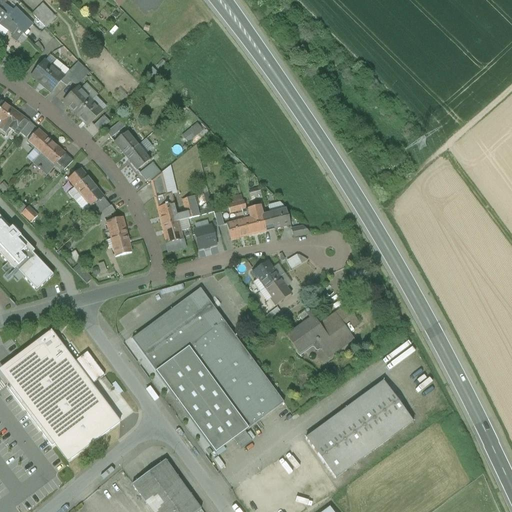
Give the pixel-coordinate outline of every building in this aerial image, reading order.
[(17,5),(10,0),(6,0),(4,3),(14,9),(15,7),(17,5)] [(110,0),(119,8),(124,0),(110,0)] [(14,9),(4,3),(0,8),(7,13),(8,14),(14,9)] [(42,4),(32,13),(45,27),(55,17),(42,4)] [(27,19),(15,7),(14,9),(8,14),(18,26),(21,28),(27,19)] [(7,13),(0,22),(0,32),(5,36),(9,30),(13,34),(18,26),(8,14),(7,13)] [(27,19),(21,28),(24,32),(32,25),(27,19)] [(18,26),(13,34),(11,36),(18,41),(24,32),(21,28),(18,26)] [(62,76),(43,60),(30,76),(50,93),(59,81),(63,76),(62,76)] [(78,61),(73,66),(80,72),(81,71),(84,68),(78,61)] [(73,66),(72,65),(67,71),(75,77),(80,72),(73,66)] [(75,77),(67,71),(62,76),(63,76),(59,81),(66,86),(71,81),(75,77)] [(75,77),(71,81),(76,86),(86,75),(81,71),(80,72),(75,77)] [(91,100),(78,87),(64,101),(77,115),(90,102),(91,100)] [(90,102),(77,115),(89,126),(102,113),(90,102)] [(23,119),(4,105),(0,110),(0,132),(4,135),(8,130),(13,134),(23,119)] [(104,116),(94,126),(99,132),(109,122),(104,116)] [(23,119),(13,134),(17,138),(28,124),(28,123),(23,119)] [(118,122),(104,134),(109,140),(122,127),(118,122)] [(181,135),(188,143),(204,131),(197,123),(181,135)] [(28,124),(19,135),(25,140),(34,129),(28,124)] [(38,131),(27,144),(39,155),(50,142),(38,131)] [(127,133),(113,145),(123,158),(137,145),(127,133)] [(244,138),(234,146),(241,155),(251,147),(244,138)] [(50,142),(39,155),(53,167),(56,163),(64,154),(50,142)] [(137,145),(123,158),(135,172),(150,159),(137,145)] [(173,164),(178,170),(198,154),(193,148),(173,164)] [(64,154),(56,163),(64,170),(72,162),(64,154)] [(53,167),(39,155),(33,163),(38,168),(39,169),(40,169),(46,174),(53,167)] [(152,165),(140,176),(145,182),(157,170),(152,165)] [(80,169),(66,180),(73,189),(77,194),(91,184),(80,169)] [(160,174),(149,183),(154,199),(166,196),(160,174)] [(91,184),(77,194),(89,210),(102,199),(103,199),(91,184)] [(73,189),(68,194),(72,200),(77,194),(73,189)] [(89,210),(77,194),(72,200),(83,214),(89,210)] [(154,199),(161,227),(178,222),(176,218),(170,195),(166,196),(154,199)] [(213,213),(209,195),(203,196),(206,211),(197,213),(197,217),(213,213)] [(109,208),(102,199),(89,210),(95,217),(98,215),(109,208)] [(193,199),(182,202),(186,215),(187,220),(197,217),(197,213),(193,199)] [(239,203),(227,206),(229,214),(241,211),(239,203)] [(286,210),(279,204),(268,206),(270,214),(274,230),(290,226),(286,210)] [(28,207),(21,215),(30,224),(37,217),(28,207)] [(109,208),(98,215),(103,223),(114,215),(110,207),(109,208)] [(260,209),(242,214),(244,220),(248,237),(266,232),(265,232),(261,216),(260,209)] [(220,213),(214,215),(217,228),(224,226),(220,213)] [(270,214),(261,216),(265,232),(266,232),(274,230),(270,214)] [(0,253),(37,292),(54,276),(0,218),(0,253)] [(123,219),(106,224),(111,241),(128,236),(123,219)] [(244,220),(226,225),(230,241),(248,237),(244,220)] [(178,222),(161,227),(166,244),(181,240),(182,240),(178,222)] [(199,247),(217,243),(212,225),(195,230),(199,247)] [(46,228),(40,234),(49,243),(55,237),(46,228)] [(304,228),(291,230),(293,238),(310,234),(304,228)] [(128,236),(111,241),(116,258),(133,253),(128,236)] [(181,240),(166,244),(168,253),(184,249),(181,240)] [(296,258),(285,265),(289,272),(301,265),(296,258)] [(266,261),(251,273),(257,282),(259,280),(265,289),(279,279),(271,268),(266,261)] [(279,279),(285,275),(277,264),(271,268),(279,279)] [(81,268),(75,273),(86,285),(92,280),(81,268)] [(285,275),(279,279),(288,291),(294,287),(285,275)] [(279,279),(265,289),(272,299),(270,300),(275,307),(291,296),(288,291),(279,279)] [(224,322),(200,290),(189,297),(213,330),(224,322)] [(189,297),(131,340),(155,372),(188,348),(213,330),(189,297)] [(353,317),(345,307),(334,316),(339,323),(342,321),(344,324),(349,320),(353,317)] [(277,309),(268,314),(272,318),(280,313),(277,309)] [(307,311),(298,318),(304,326),(287,338),(299,354),(316,341),(327,356),(338,347),(339,349),(348,343),(342,334),(346,332),(339,323),(334,316),(326,322),(328,325),(322,330),(307,311)] [(358,324),(353,317),(349,320),(354,327),(358,324)] [(239,343),(224,322),(213,330),(188,348),(248,429),(283,403),(239,343)] [(74,363),(50,332),(0,369),(0,374),(9,387),(7,388),(52,447),(53,446),(67,463),(119,424),(91,386),(104,376),(87,353),(74,363)] [(248,429),(188,348),(155,372),(215,453),(233,440),(244,432),(248,429)] [(382,381),(305,438),(334,478),(412,421),(382,381)] [(244,432),(233,440),(240,450),(251,442),(244,432)] [(165,461),(132,485),(139,495),(172,471),(165,461)] [(197,511),(200,510),(172,471),(139,495),(151,511),(197,511)] [(30,511),(51,493),(46,488),(20,511),(30,511)]
